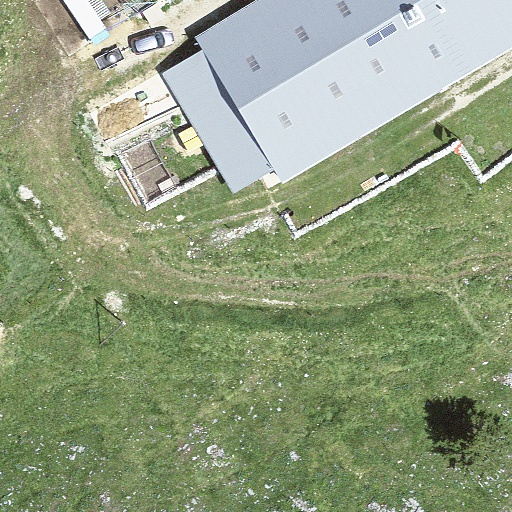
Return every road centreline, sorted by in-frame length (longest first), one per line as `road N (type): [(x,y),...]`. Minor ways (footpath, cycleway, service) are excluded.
road 1 (track): [(511,64),(420,129),(277,203),(180,242)]
road 2 (track): [(21,125),(220,0)]
